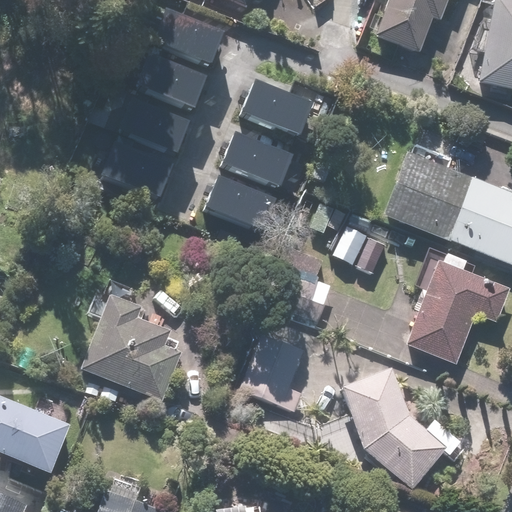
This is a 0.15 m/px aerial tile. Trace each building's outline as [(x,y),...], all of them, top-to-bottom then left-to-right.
[(392,0),(379,35),(422,51),(435,16),(443,19),(449,0),(392,0)] [(511,0),(496,0),(482,84),(511,89),(511,0)] [(148,52),(207,74),(220,42),(161,19),(148,52)] [(132,95),(191,117),(203,84),(144,62),(132,95)] [(233,119),(292,141),(305,109),(246,86),(233,119)] [(113,139),(172,161),(185,129),(125,106),(113,139)] [(216,172),(275,195),(288,162),(229,140),(216,172)] [(511,191),(412,150),(386,213),(511,265),(511,191)] [(98,183),(157,206),(170,173),(110,151),(98,183)] [(198,218),(258,240),(270,208),(211,185),(198,218)] [(354,266),(368,236),(349,228),(336,257),(354,266)] [(511,293),(511,287),(434,258),(422,288),(414,311),(418,312),(406,343),(411,344),(458,362),(477,312),(501,321),(511,293)] [(333,286),(308,274),(298,294),(324,306),(333,286)] [(144,317),(148,308),(117,294),(85,368),(167,403),(189,352),(170,343),(175,330),(144,317)] [(291,388),(307,350),(264,332),(241,387),(300,411),(307,394),(291,388)] [(398,369),(348,385),(369,452),(416,487),(449,444),(413,417),(398,369)] [(75,425),(0,393),(0,449),(55,472),(75,425)] [(0,511),(45,511),(52,498),(30,488),(25,500),(0,488),(0,511)] [(167,511),(168,511),(111,490),(102,511),(167,511)]
